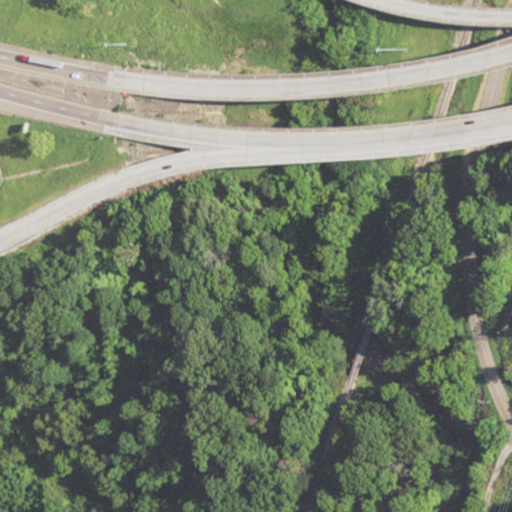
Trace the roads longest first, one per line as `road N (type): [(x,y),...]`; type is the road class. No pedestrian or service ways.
road 1 (motorway): [(103,126),(355,144),(511,125)]
road 2 (motorway): [(511,58),(333,91),(124,87)]
road 3 (tertiary): [(485,349),(465,164),(511,11)]
road 4 (motorway): [(118,183),(169,168),(355,144)]
road 5 (motorway): [(0,250),(118,183)]
road 6 (motorway): [(124,87),(0,61)]
road 7 (motorway): [(511,15),(419,10),(389,0)]
